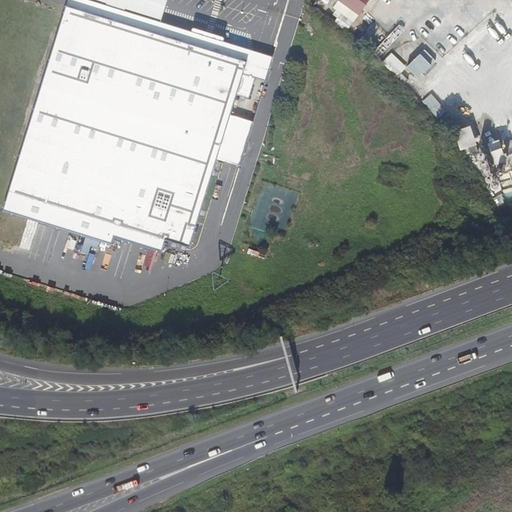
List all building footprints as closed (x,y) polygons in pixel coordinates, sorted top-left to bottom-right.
[(68,0),(66,10),(103,20),(106,10),(118,13),(114,25),(198,50),(200,41),(212,44),(210,53),(247,65),(250,53),(224,45),(224,41),(192,32),(191,35),(161,26),(166,7),(168,0),(68,0)] [(349,30),(365,0),(335,0),(331,8),(338,12),(333,21),(349,30)] [(69,214),(87,220),(165,243),(190,250),(217,163),(220,153),(225,136),(231,118),(237,97),(242,78),(247,65),(210,53),(212,44),(200,41),(198,50),(114,25),(118,13),(106,10),(103,20),(66,10),(41,91),(9,195),(69,214)] [(416,44),(400,60),(405,65),(421,49),(416,44)] [(386,45),(375,55),(390,70),(391,68),(397,73),(396,74),(406,84),(409,80),(410,81),(407,84),(421,98),(420,98),(427,106),(431,102),(441,114),(446,109),(410,71),(406,67),(405,65),(400,60),(386,45)] [(272,59),(250,53),(247,65),(242,78),(255,82),(264,84),(272,59)] [(411,62),(406,67),(410,71),(416,66),(411,62)] [(255,82),(242,78),(237,97),(248,101),(255,82)] [(253,124),(231,118),(225,136),(220,153),(243,160),(253,124)] [(459,120),(449,123),(455,143),(465,139),(462,131),(459,120)] [(471,128),(462,131),(465,139),(470,152),(478,149),(471,128)] [(499,139),(487,143),(491,151),(502,147),(499,139)] [(502,147),(491,151),(490,151),(495,164),(506,160),(502,147)] [(161,256),(165,243),(87,220),(84,231),(65,226),(69,214),(9,195),(3,215),(111,248),(113,241),(161,256)] [(84,231),(87,220),(69,214),(65,226),(84,231)]
